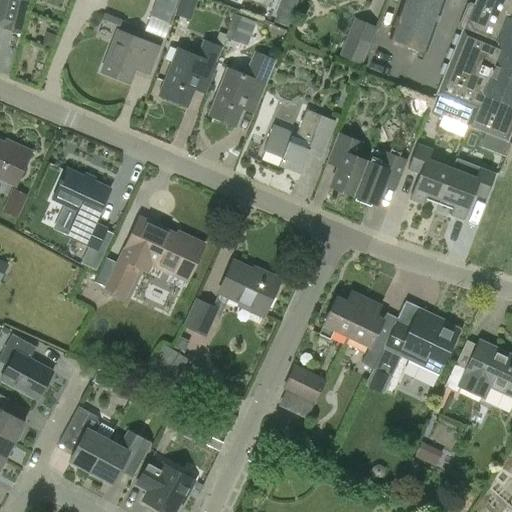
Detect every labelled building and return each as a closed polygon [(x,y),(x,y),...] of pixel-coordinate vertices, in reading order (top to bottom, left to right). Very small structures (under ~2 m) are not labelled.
[(8,29),(23,32),(31,0),(4,0),(0,18),(0,25),(9,28),(8,29)] [(179,0),(174,15),(190,21),(197,0),(179,0)] [(426,54),(445,0),(401,0),(387,39),(426,54)] [(511,0),(474,0),(463,29),(462,28),(435,94),(429,110),(508,142),(511,130),(511,0)] [(281,5),(274,22),(289,27),(295,10),(281,5)] [(104,14),(101,21),(119,28),(122,21),(104,14)] [(146,29),(165,36),(170,22),(151,16),(146,29)] [(241,42),(250,19),(240,16),(232,38),(241,42)] [(354,16),(338,54),(361,64),(377,26),(354,16)] [(151,67),(159,47),(117,31),(101,71),(129,83),(137,62),(151,67)] [(206,85),(215,64),(226,37),(217,33),(213,42),(203,38),(195,56),(178,49),(160,95),(186,106),(196,81),(206,85)] [(46,34),(42,46),(51,49),(55,37),(46,34)] [(255,106),(264,84),(275,58),(254,50),(244,76),(227,69),(209,114),(235,125),(244,101),(255,106)] [(299,173),(310,145),(323,150),(335,121),(306,109),(294,138),(291,137),(293,133),(272,125),(263,150),(281,158),(278,165),(299,173)] [(330,186),(353,195),(373,148),(372,147),(366,161),(356,157),(361,143),(338,134),(327,162),(338,166),(330,186)] [(495,150),(506,155),(511,143),(508,142),(500,139),(495,150)] [(0,177),(15,185),(30,152),(14,144),(13,147),(0,141),(0,177)] [(440,199),(452,169),(429,160),(432,150),(416,144),(408,168),(420,173),(410,199),(423,204),(427,194),(440,199)] [(406,161),(383,152),(373,148),(353,195),(376,204),(384,184),(395,188),(406,161)] [(452,169),(440,199),(453,204),(449,214),(463,219),(472,193),(485,198),(494,174),(470,165),(467,174),(452,169)] [(52,199),(78,210),(66,235),(96,249),(106,227),(94,222),(95,219),(96,219),(110,189),(66,169),(52,199)] [(28,198),(12,190),(2,212),(17,220),(28,198)] [(186,280),(203,244),(183,235),(182,238),(157,226),(137,217),(115,261),(105,257),(95,281),(104,285),(103,288),(125,298),(139,269),(148,272),(153,262),(174,271),(173,274),(186,280)] [(0,278),(9,264),(0,258),(0,278)] [(233,261),(219,292),(241,302),(240,305),(262,315),(279,280),(254,268),(253,271),(233,261)] [(330,338),(334,329),(347,336),(365,299),(351,292),(346,301),(335,296),(322,324),(323,324),(319,333),(330,338)] [(219,308),(195,297),(182,325),(205,336),(219,308)] [(380,306),(366,299),(365,299),(347,336),(370,346),(371,345),(381,350),(372,368),(373,368),(396,321),(385,315),(383,320),(376,316),(380,306)] [(442,362),(458,330),(418,311),(410,328),(396,321),(373,368),(391,376),(401,356),(407,359),(413,348),(442,362)] [(0,379),(37,399),(53,371),(30,358),(36,346),(12,333),(1,352),(12,358),(0,379)] [(175,378),(188,358),(182,355),(189,340),(178,336),(172,349),(163,343),(144,374),(171,392),(178,380),(175,378)] [(511,395),(511,355),(479,340),(458,385),(483,397),(489,385),(511,395)] [(314,402),(324,380),(294,366),(284,387),(314,402)] [(108,373),(98,368),(93,380),(103,384),(108,373)] [(145,394),(135,389),(129,402),(138,407),(145,394)] [(0,434),(13,442),(25,421),(3,409),(9,399),(0,394),(0,434)] [(90,471),(107,440),(95,433),(98,426),(96,416),(89,412),(89,411),(78,406),(66,428),(77,434),(81,426),(86,429),(69,460),(90,471)] [(167,426),(191,439),(201,419),(178,407),(167,426)] [(304,425),(299,435),(308,439),(312,429),(304,425)] [(111,483),(124,460),(136,466),(150,442),(128,430),(120,446),(107,440),(90,471),(111,483)] [(0,459),(3,461),(13,442),(0,434),(0,459)] [(182,503),(194,480),(162,463),(160,467),(148,461),(136,483),(148,490),(142,499),(165,511),(174,511),(180,502),(182,503)]
